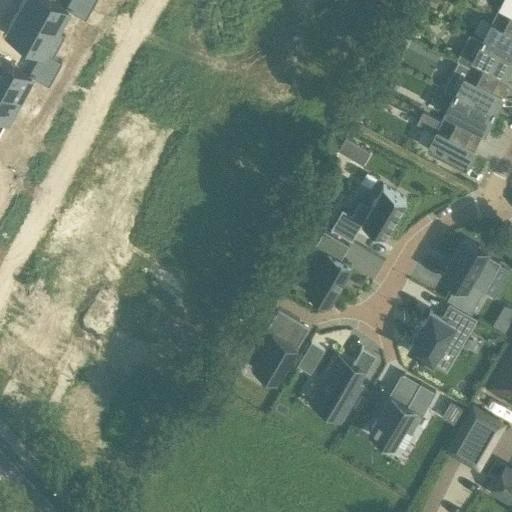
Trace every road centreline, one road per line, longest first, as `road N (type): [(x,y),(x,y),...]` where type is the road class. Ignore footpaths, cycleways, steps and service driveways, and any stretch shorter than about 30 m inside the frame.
road 1 (residential): [(157,0),(0,283)]
road 2 (residential): [(490,203),(413,250),(369,323)]
